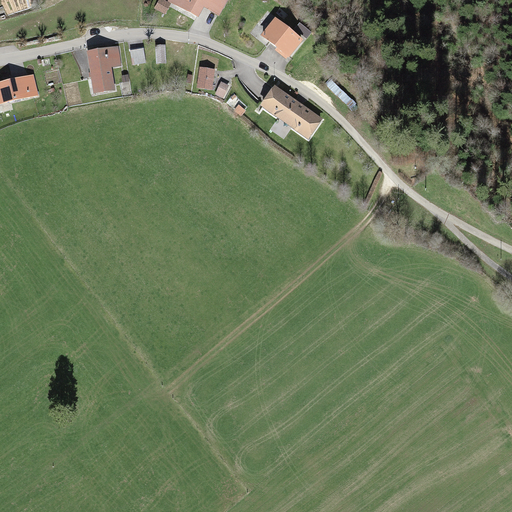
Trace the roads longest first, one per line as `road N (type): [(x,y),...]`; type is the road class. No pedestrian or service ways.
road 1 (residential): [(0,58),(123,33),(220,46),(311,93),(390,174)]
road 2 (track): [(277,292),(371,213),(390,174),(439,213)]
